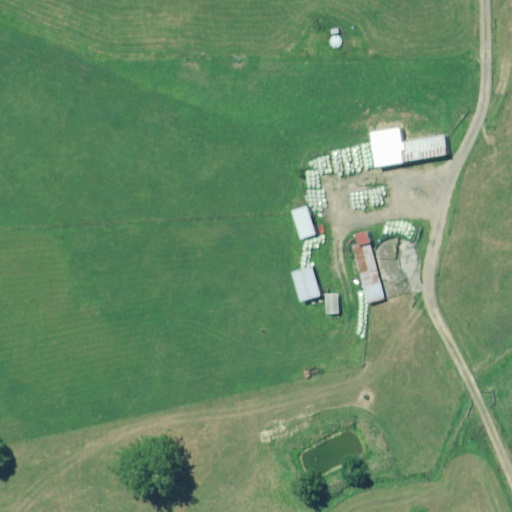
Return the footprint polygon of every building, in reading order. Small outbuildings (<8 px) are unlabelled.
[(456,155),(453,135),(407,143),(411,162),(456,155)] [(325,235),(317,207),(299,212),(307,240),(325,235)] [(376,244),(378,243),(375,231),(363,234),(366,244),(359,246),(375,304),(392,299),(376,244)] [(329,297),(321,267),(300,273),(308,302),(329,297)] [(348,294),(332,295),(333,315),(348,314),(348,294)]
